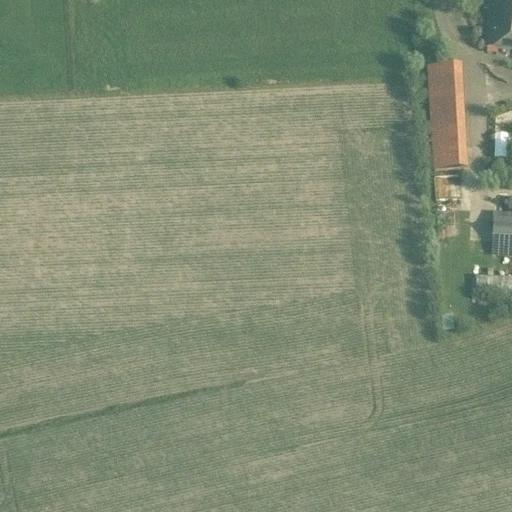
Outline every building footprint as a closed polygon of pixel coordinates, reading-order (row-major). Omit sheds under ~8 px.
[(511,0),(489,0),(484,50),(511,52),(511,0)] [(428,66),(432,172),(467,170),(462,65),(428,66)] [(459,194),(459,178),(436,177),(435,193),(459,194)] [(511,244),(511,223),(492,223),(491,244),(511,244)] [(511,277),(476,278),(476,297),(511,296),(511,277)]
